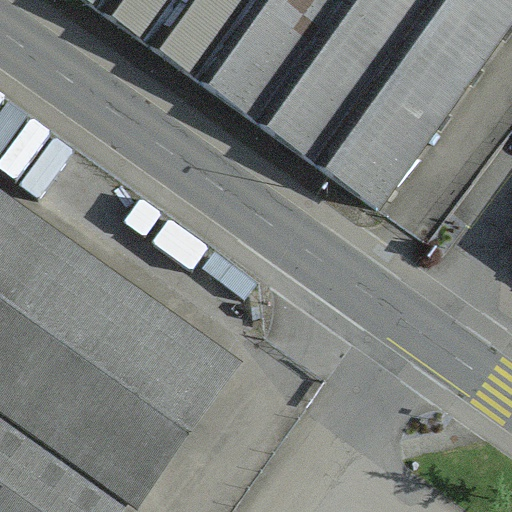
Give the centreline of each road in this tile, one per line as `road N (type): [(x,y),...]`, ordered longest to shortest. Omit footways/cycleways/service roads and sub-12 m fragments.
road 1 (tertiary): [(0,33),(425,337)]
road 2 (residential): [(425,337),(296,511)]
